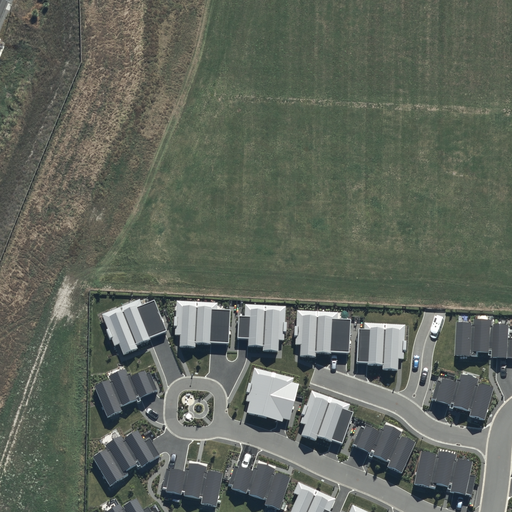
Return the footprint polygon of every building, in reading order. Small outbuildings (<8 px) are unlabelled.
[(140,299),(102,314),(114,346),(118,344),(123,355),(137,349),(135,345),(167,332),(154,300),(142,305),(140,299)] [(218,303),(176,300),(174,335),(180,335),(179,347),(195,348),(196,341),(228,343),(230,311),(217,310),(218,303)] [(286,306),(245,303),(244,316),(239,315),(238,337),(249,338),(249,345),(263,346),(263,351),(278,352),(279,340),(284,340),(285,332),(287,332),(287,322),(285,322),(286,306)] [(338,312),(297,310),(295,344),(300,345),(299,356),(316,357),(316,352),(331,353),(331,351),(349,352),(350,320),(338,319),(338,312)] [(473,323),(456,322),(454,355),(477,356),(477,352),(492,353),(492,357),(511,357),(511,338),(507,338),(508,325),(493,324),(493,320),(473,319),(473,323)] [(364,328),(359,328),(357,361),(368,362),(368,363),(383,364),(382,369),(398,370),(399,359),(404,359),(406,324),(364,322),(364,328)] [(294,378),(254,367),(246,401),(250,402),(247,412),(283,422),(284,419),(290,420),(299,384),(293,382),(294,378)] [(146,375),(144,370),(128,377),(124,368),(107,376),(108,379),(93,386),(107,416),(122,410),(120,406),(136,399),(138,403),(161,392),(152,373),(146,375)] [(485,420),(494,388),(477,383),(478,379),(461,374),(459,380),(457,379),(456,382),(442,378),(441,381),(437,380),(432,399),(471,410),(470,415),(485,420)] [(350,404),(312,390),(301,422),(305,424),(301,435),(316,441),(317,436),(331,441),(332,439),(342,443),(353,412),(348,410),(350,404)] [(364,428),(361,426),(352,445),(390,462),(388,466),(402,473),(416,443),(400,435),(402,432),(385,425),(382,430),(380,429),(379,432),(365,425),(364,428)] [(143,441),(136,430),(122,439),(120,435),(103,446),(105,449),(92,458),(109,486),(127,475),(125,472),(138,463),(141,467),(160,455),(148,437),(143,441)] [(438,454),(421,450),(414,483),(430,487),(431,482),(452,486),(451,491),(472,495),(476,476),(470,475),(473,462),(457,458),(457,455),(439,451),(438,454)] [(216,507),(223,473),(207,470),(207,466),(189,463),(188,468),(186,468),(185,472),(167,468),(163,487),(166,488),(166,491),(202,498),(201,504),(216,507)] [(252,471),(235,465),(229,484),(232,485),(231,488),(267,500),(266,504),(280,509),(290,477),(274,472),(275,469),(258,463),(256,468),(253,467),(252,471)] [(336,499),(298,482),(293,493),(298,495),(290,511),(331,511),(330,511),(336,499)] [(143,508),(136,498),(122,506),(120,503),(105,511),(152,511),(148,505),(143,508)]
